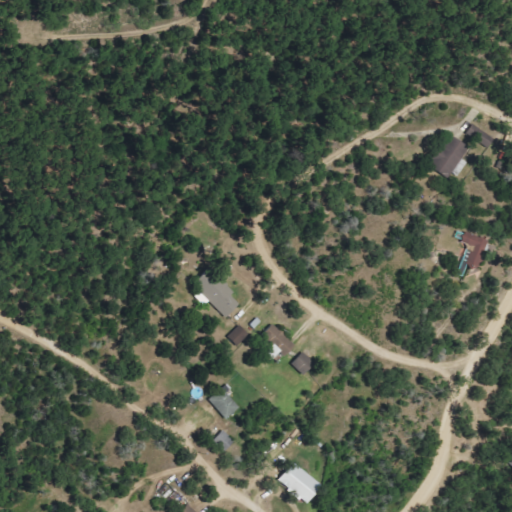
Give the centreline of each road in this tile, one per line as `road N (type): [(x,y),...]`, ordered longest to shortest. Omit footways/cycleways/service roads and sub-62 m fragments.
road 1 (residential): [(479,350),(421,361),(393,355),(291,279),(262,233),(268,192),(294,169),(421,95),(470,95),(511,114)]
road 2 (residential): [(268,511),(95,364),(0,303)]
road 3 (residential): [(511,286),(464,384),(437,468),(405,511)]
road 4 (residential): [(202,0),(178,18),(125,31),(34,31)]
